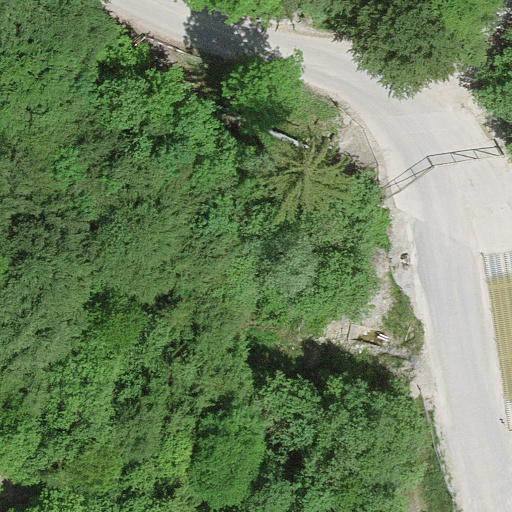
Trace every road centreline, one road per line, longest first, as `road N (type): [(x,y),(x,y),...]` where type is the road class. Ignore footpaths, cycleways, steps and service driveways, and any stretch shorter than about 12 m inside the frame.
road 1 (unknown): [(308,53),(423,158),(467,268),(496,511)]
road 2 (unclassified): [(146,0),(308,53),(391,65),(454,47),(500,0)]
